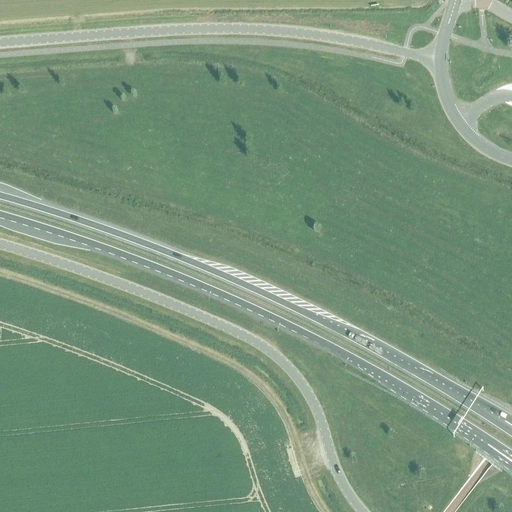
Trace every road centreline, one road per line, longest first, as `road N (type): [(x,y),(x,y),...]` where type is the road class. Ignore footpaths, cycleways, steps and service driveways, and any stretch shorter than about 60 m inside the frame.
road 1 (trunk): [(505,421),(301,311),(151,246),(0,195)]
road 2 (trunk): [(0,214),(176,275),(284,323),(490,447)]
road 3 (unclassified): [(0,245),(70,264),(270,350),(306,390),(338,478),(362,511)]
road 4 (unclassified): [(0,43),(235,28),(436,57)]
road 5 (secondary): [(436,57),(452,112),(476,142),(511,160)]
